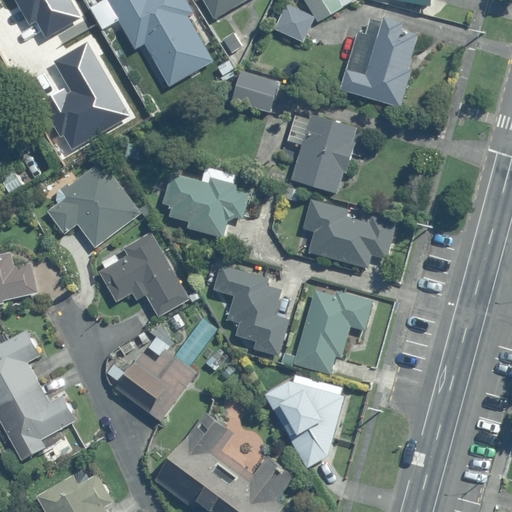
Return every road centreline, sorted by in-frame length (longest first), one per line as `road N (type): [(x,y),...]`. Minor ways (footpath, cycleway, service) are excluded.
road 1 (secondary): [(511,161),(417,511)]
road 2 (residential): [(140,511),(62,332)]
